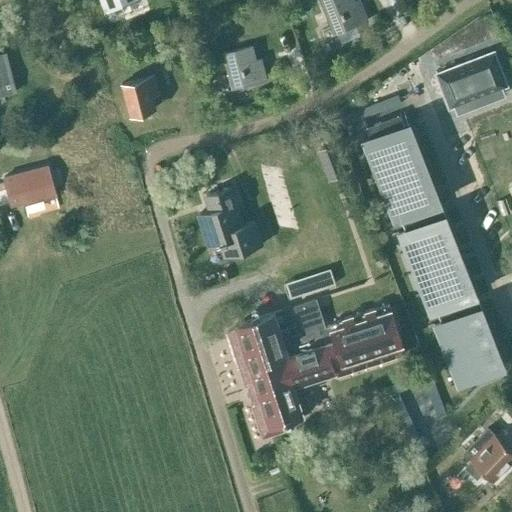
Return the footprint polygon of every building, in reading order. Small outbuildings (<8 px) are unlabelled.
[(99,0),(103,9),(126,0),(99,0)] [(319,0),(333,33),(337,32),(354,25),(366,20),(360,4),(355,6),(352,0),(319,0)] [(231,88),(266,79),(262,64),(256,65),(251,46),(222,53),(231,88)] [(493,51),(436,72),(449,106),(466,99),(467,101),(488,94),(487,91),(505,85),(493,51)] [(5,54),(0,55),(0,95),(15,91),(5,54)] [(159,95),(154,75),(121,83),(129,115),(154,109),(151,97),(159,95)] [(398,115),(365,127),(369,137),(368,137),(400,219),(434,206),(435,206),(403,124),(402,124),(398,115)] [(317,141),(320,148),(334,143),(328,128),(322,131),(325,138),(317,141)] [(334,144),(316,150),(327,180),(345,173),(334,144)] [(2,177),(3,181),(0,182),(0,190),(5,189),(10,205),(23,202),(23,205),(55,196),(46,165),(2,177)] [(198,213),(209,245),(220,241),(224,256),(260,245),(252,221),(240,225),(228,187),(205,194),(209,210),(198,213)] [(470,298),(438,216),(434,206),(401,219),(405,229),(404,229),(436,311),(437,311),(440,320),(473,307),(470,298)] [(329,268),(283,282),(288,297),(334,283),(329,268)] [(236,328),(227,331),(230,339),(244,386),(246,385),(250,398),(251,401),(249,401),(261,437),(282,431),(280,422),(301,415),(301,413),(309,411),(301,388),(326,380),(324,375),(334,371),(336,376),(405,354),(389,304),(325,325),(316,298),(293,305),(302,332),(291,336),(288,327),(279,330),(274,312),(235,324),(236,328)] [(440,320),(440,321),(463,382),(464,382),(497,369),(498,369),(474,307),(473,307),(440,320)] [(511,334),(509,325),(499,328),(508,353),(511,351),(511,334)] [(470,460),(464,466),(476,479),(483,472),(491,480),(511,458),(511,451),(488,428),(465,451),(472,458),(470,460)]
